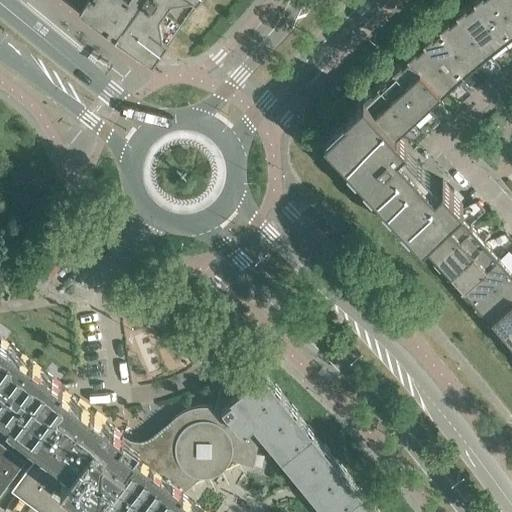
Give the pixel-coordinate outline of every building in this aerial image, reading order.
[(86,0),(153,48),(187,0),(86,0)] [(476,0),(473,0),(458,12),(489,49),(505,36),(476,0)] [(511,12),(503,0),(476,0),(505,36),(511,31),(511,12)] [(511,0),(503,0),(511,12),(511,0)] [(458,12),(441,25),(473,62),(489,49),(458,12)] [(441,25),(425,40),(458,75),(473,62),(441,25)] [(425,40),(409,54),(443,89),(458,75),(425,40)] [(409,54),(394,68),(428,103),(443,89),(409,54)] [(394,68),(379,82),(413,117),(428,103),(394,68)] [(379,82),(365,95),(398,131),(399,130),(413,117),(379,82)] [(324,133),(421,238),(457,206),(458,207),(463,202),(443,180),(434,187),(399,147),(406,141),(407,142),(408,141),(399,130),(398,131),(365,95),(364,94),(345,111),(346,113),(324,133)] [(429,246),(435,253),(436,254),(471,222),(458,207),(457,206),(421,238),(420,240),(427,248),(429,246)] [(443,261),(449,268),(449,269),(485,237),(471,222),(436,254),(435,253),(433,255),(441,263),(443,261)] [(456,277),(462,283),(463,284),(499,252),(485,237),(449,269),(449,268),(447,270),(455,278),(456,277)] [(470,292),(476,299),(477,299),(511,268),(511,266),(499,252),(463,284),(462,283),(461,285),(468,293),(470,292)] [(483,307),(489,314),(490,315),(511,295),(511,268),(477,299),(476,299),(474,300),(482,309),(483,307)] [(497,323),(503,330),(511,322),(511,295),(490,315),(489,314),(488,315),(495,324),(497,323)] [(510,338),(511,340),(511,322),(503,330),(501,331),(508,340),(510,338)] [(0,411),(9,418),(7,421),(33,441),(30,446),(32,447),(39,452),(12,488),(43,511),(82,511),(84,510),(86,511),(207,511),(182,493),(181,493),(184,489),(225,455),(253,465),(256,451),(240,448),(240,446),(239,441),(265,437),(266,437),(253,422),(253,423),(243,411),(249,406),(277,440),(302,470),(336,511),(379,511),(361,489),(327,447),(263,370),(262,371),(261,372),(238,391),(234,386),(229,390),(220,388),(215,407),(210,405),(204,405),(199,405),(194,407),(189,408),(184,410),(184,411),(179,414),(175,417),(175,418),(172,421),(169,426),(168,427),(156,453),(155,453),(139,446),(94,412),(61,387),(63,384),(0,336),(0,411)] [(0,496),(28,457),(0,436),(0,496)]
